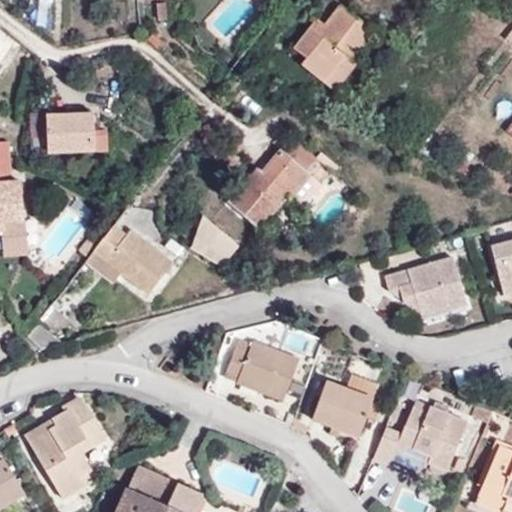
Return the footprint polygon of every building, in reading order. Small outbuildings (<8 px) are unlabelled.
[(342,5),(325,25),(319,33),(312,27),(294,49),(307,59),(302,65),(334,93),(357,65),(352,61),(375,33),(342,5)] [(319,33),(325,25),(319,19),(312,27),(319,33)] [(94,132),(94,114),(49,116),(50,153),(108,152),(108,131),(94,132)] [(35,116),(37,153),(48,153),(46,116),(35,116)] [(422,122),(401,148),(417,156),(434,133),(422,122)] [(417,156),(430,162),(445,142),(434,133),(417,156)] [(319,160),(296,140),(284,154),(281,152),(263,173),(258,169),(229,203),(261,229),(289,196),(292,198),(309,177),(306,174),(319,160)] [(0,164),(11,163),(9,142),(0,142),(0,164)] [(12,182),(11,163),(0,164),(0,223),(25,221),(22,181),(12,182)] [(190,244),(225,268),(242,242),(208,219),(190,244)] [(93,252),(122,274),(149,295),(174,263),(131,230),(128,234),(114,224),(93,252)] [(511,239),(491,246),(505,297),(511,295),(511,239)] [(93,252),(86,262),(113,284),(122,274),(93,252)] [(468,306),(454,257),(385,277),(389,292),(400,289),(404,302),(420,313),(450,304),(452,311),(468,306)] [(28,337),(42,350),(65,344),(38,324),(28,337)] [(264,346),(287,355),(291,343),(269,335),(264,346)] [(300,360),(287,355),(264,346),(253,342),(251,347),(239,341),(225,375),(238,380),(237,383),(285,401),(300,360)] [(360,437),(374,400),(326,382),(312,420),(360,437)] [(64,411),(52,418),(56,425),(30,443),(63,500),(97,480),(82,454),(106,440),(81,397),(63,408),(64,411)] [(416,401),(414,406),(428,413),(431,407),(416,401)] [(386,428),(374,459),(389,465),(396,452),(404,455),(408,447),(431,458),(427,465),(447,473),(468,423),(431,407),(428,413),(414,406),(402,434),(386,428)] [(56,425),(52,418),(25,435),(30,443),(56,425)] [(502,511),(511,511),(511,450),(500,445),(482,488),(508,499),(502,511)] [(408,447),(404,455),(427,465),(431,458),(408,447)] [(0,511),(27,494),(5,459),(0,461),(0,511)] [(196,511),(203,496),(138,467),(118,511),(196,511)] [(476,504),(495,511),(502,511),(508,499),(482,488),(476,504)]
